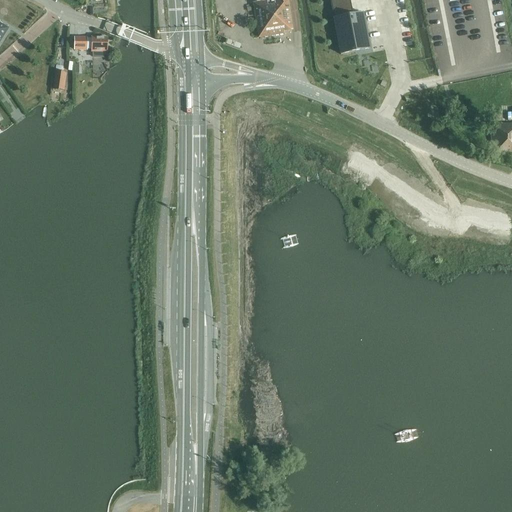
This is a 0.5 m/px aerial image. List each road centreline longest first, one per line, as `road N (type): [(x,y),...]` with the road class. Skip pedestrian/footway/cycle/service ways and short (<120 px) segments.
road 1 (tertiary): [(251,74),(315,93),(511,183)]
road 2 (primary): [(194,472),(201,236),(193,194)]
road 3 (primary): [(193,194),(186,230),(194,472)]
road 4 (unclassified): [(190,57),(58,8)]
